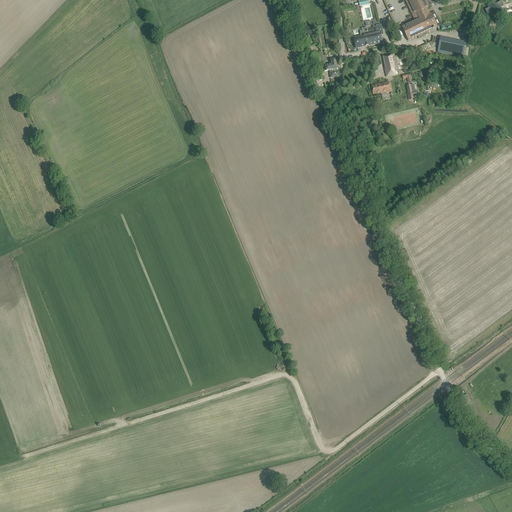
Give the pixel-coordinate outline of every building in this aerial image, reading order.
[(413,22),(402,27),(409,41),(418,36),(419,40),(430,35),(428,31),(433,29),(435,28),(437,27),(431,15),(431,14),(429,15),(426,9),(428,8),(424,0),(407,0),(415,14),(416,14),(418,20),(413,22)] [(502,0),(499,1),(497,0),(492,0),(489,3),(491,5),(489,6),(491,10),(495,9),(500,13),(506,8),(504,6),(508,4),(504,0),(502,0)] [(361,37),(354,38),(357,50),(383,44),(382,43),(383,43),(382,42),(381,37),(381,36),(384,35),(382,26),(381,25),(379,25),(376,26),(376,28),(368,30),(367,28),(362,29),(362,31),(360,32),(361,37)] [(312,35),(310,31),(308,27),(304,29),(307,37),(312,35)] [(466,43),(441,38),(438,52),(463,57),(466,43)] [(324,61),(320,52),(315,54),(319,63),(324,61)] [(383,57),(386,70),(385,71),(387,77),(398,75),(397,71),(401,70),(400,64),(404,63),(402,56),(394,57),(394,55),(383,57)] [(339,77),(338,71),(337,71),(337,69),(338,69),(336,59),(331,60),(332,65),(326,66),(327,71),(329,70),(331,78),(339,77)] [(411,74),(402,76),(403,80),(407,79),(408,83),(412,82),(411,78),(412,78),(411,74)] [(371,87),(373,95),(373,96),(381,94),(381,95),(391,93),(391,90),(392,90),(391,84),(390,85),(389,82),(378,85),(371,87)] [(414,85),(406,86),(408,93),(407,93),(408,101),(414,99),(414,97),(417,96),(416,92),(412,93),(412,90),(415,89),(414,85)]
